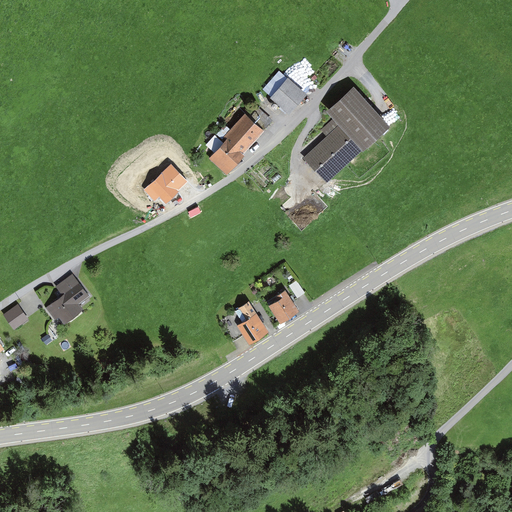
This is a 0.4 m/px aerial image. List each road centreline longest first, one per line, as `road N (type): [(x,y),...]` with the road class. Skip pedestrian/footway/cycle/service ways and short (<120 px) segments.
road 1 (secondary): [(0,437),(93,424),(189,396),(403,262),(511,211)]
road 2 (unclassified): [(0,307),(33,281),(230,176),(311,104),(402,2)]
road 3 (track): [(511,363),(435,435),(432,476),(413,511)]
